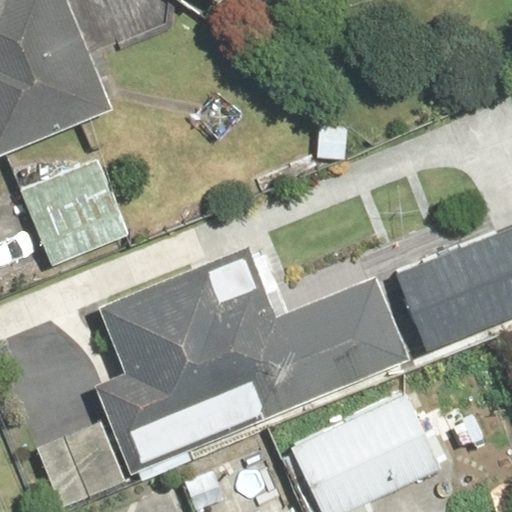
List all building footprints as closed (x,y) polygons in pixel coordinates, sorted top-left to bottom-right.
[(0,0),(0,145),(121,96),(81,0),(0,0)] [(20,179),(54,260),(136,226),(103,145),(20,179)] [(511,217),(398,268),(434,349),(511,314),(511,217)] [(79,315),(139,460),(415,346),(381,265),(284,306),(257,241),(79,315)] [(421,380),(298,431),(331,511),(335,511),(455,463),(421,380)] [(306,511),(270,426),(143,479),(156,511),(306,511)]
